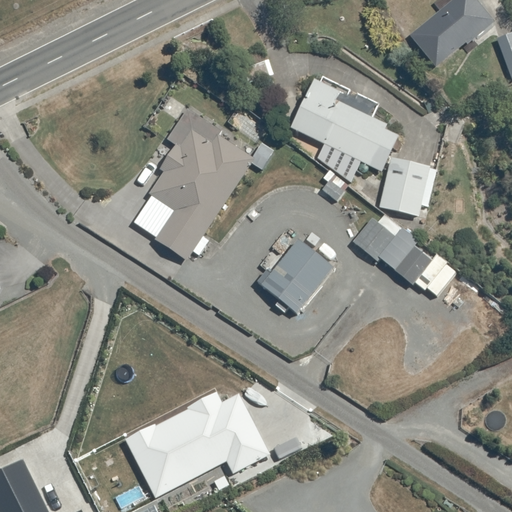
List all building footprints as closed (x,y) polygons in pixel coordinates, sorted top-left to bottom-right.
[(494,24),(475,0),(455,0),(410,34),(435,68),(494,24)] [(511,31),(496,36),(507,76),(511,74),(511,31)] [(351,180),(363,164),(382,172),(401,134),(369,119),(375,107),(317,78),(292,129),(324,145),(317,160),(350,181),(351,180)] [(251,163),(253,159),(253,158),(218,136),(221,131),(187,109),(168,139),(179,146),(148,194),(177,212),(157,243),(186,263),(251,163)] [(261,143),(253,158),(253,159),(251,163),(264,170),(275,151),(261,143)] [(422,206),(427,207),(435,169),(391,160),(381,210),(420,218),(422,206)] [(328,171),(322,179),(328,183),(322,192),(337,203),(349,185),(328,171)] [(387,219),(381,227),(371,220),(354,244),(425,294),(448,262),(387,219)] [(332,269),(297,242),(261,288),(297,315),(332,269)] [(45,511),(24,460),(0,470),(0,511),(82,511),(81,509),(74,511),(45,511)]
